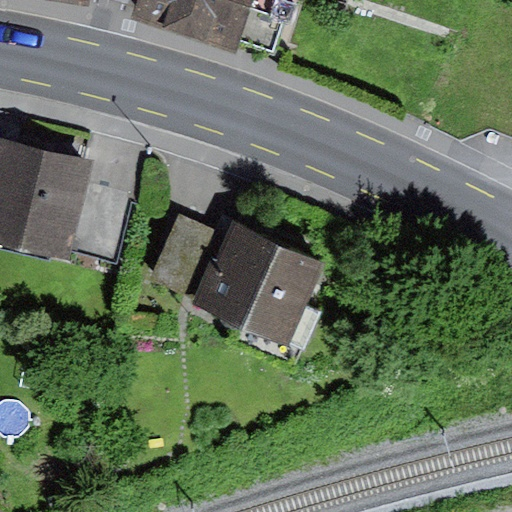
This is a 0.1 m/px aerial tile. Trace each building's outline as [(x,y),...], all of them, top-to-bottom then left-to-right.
[(37,0),(89,8),(90,0),(37,0)] [(138,0),(131,23),(239,60),(244,43),(275,53),(293,0),(138,0)] [(0,142),(0,250),(67,266),(70,253),(87,185),(91,164),(0,142)] [(132,196),(87,185),(70,253),(116,264),(132,196)] [(197,302),(226,237),(179,216),(150,281),(197,302)] [(289,353),(329,269),(233,224),(226,237),(197,302),(194,309),(289,353)]
